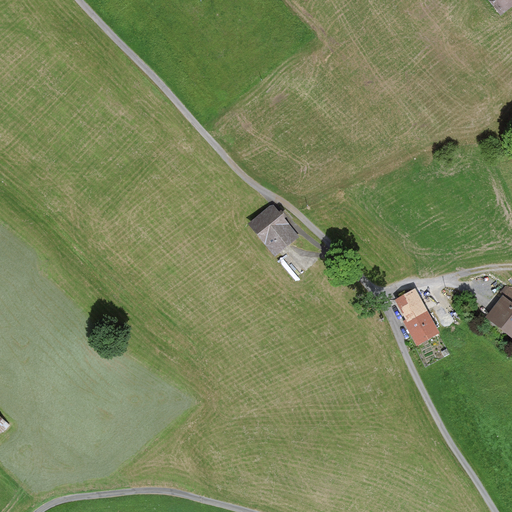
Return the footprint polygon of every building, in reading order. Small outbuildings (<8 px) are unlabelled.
[(511,0),(491,0),(500,11),(511,0)] [(274,211),(256,226),(277,252),(296,237),(274,211)] [(511,288),(508,285),(502,292),(511,299),(511,288)] [(410,325),(426,316),(413,291),(397,300),(410,325)] [(511,332),(511,307),(504,301),(491,316),(511,332)] [(426,316),(410,325),(409,326),(417,342),(435,332),(426,316)] [(0,418),(0,427),(1,426),(6,430),(9,426),(0,418)]
